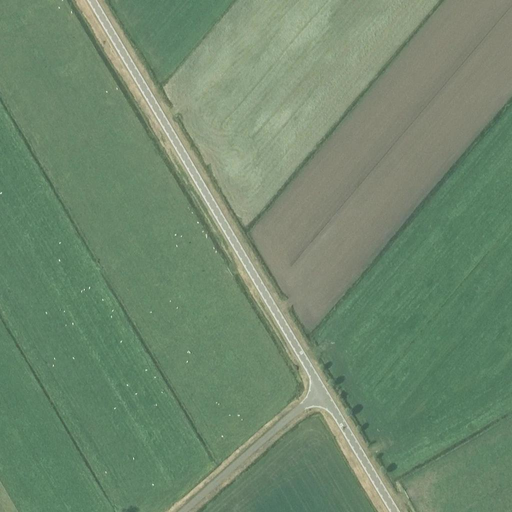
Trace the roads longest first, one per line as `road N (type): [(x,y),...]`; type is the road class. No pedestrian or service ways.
road 1 (unclassified): [(320,389),(91,0)]
road 2 (unclassified): [(183,511),(320,389)]
road 3 (unclassified): [(393,511),(320,389)]
